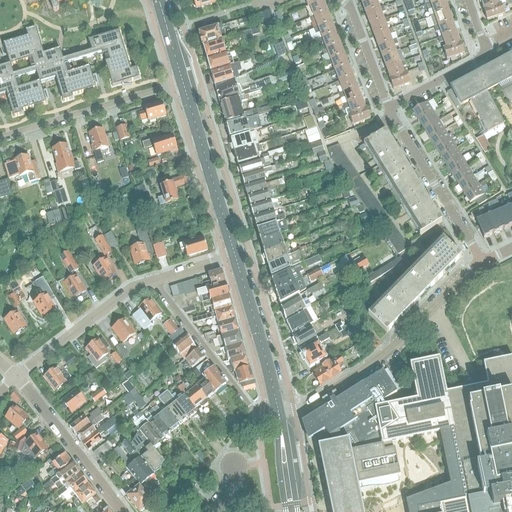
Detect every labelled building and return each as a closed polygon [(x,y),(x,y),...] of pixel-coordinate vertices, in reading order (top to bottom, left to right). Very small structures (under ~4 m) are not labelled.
[(49,0),(53,10),(55,11),(57,11),(58,10),(59,8),(57,2),(63,0),(49,0)] [(192,0),(196,9),(216,3),(214,0),(192,0)] [(380,0),(367,0),(367,1),(362,3),(366,14),(371,12),(372,10),(373,10),(375,11),(380,9),(378,3),(381,2),(380,0)] [(449,11),(444,0),(443,0),(440,1),(438,0),(436,1),(436,3),(430,4),(426,6),(428,11),(432,9),(434,15),(439,14),(440,12),(442,11),(444,12),(449,11)] [(481,0),(485,10),(489,8),(490,7),(492,6),(493,7),(498,5),(496,0),(481,0)] [(328,11),(324,1),(319,3),(317,2),(315,3),(315,4),(308,7),(305,8),(309,19),(319,15),(320,13),(321,12),(323,13),(328,11)] [(501,4),(498,5),(493,7),(492,6),(490,7),(489,8),(485,10),(484,10),(487,21),(505,15),(501,4)] [(384,7),(380,9),(375,11),(373,10),(372,10),(371,12),(366,14),(370,25),(375,23),(376,21),(377,21),(379,21),(384,20),(382,13),(385,12),(384,7)] [(275,24),(271,10),(262,13),(266,26),(275,24)] [(332,22),(328,11),(323,13),(321,12),(320,13),(319,15),(309,19),(311,24),(316,22),(318,28),(323,26),(324,24),(325,23),(327,24),(332,22)] [(432,22),(434,28),(443,24),(444,23),(446,22),(447,23),(452,21),(449,11),(444,12),(442,11),(440,12),(439,14),(434,15),(430,17),(432,22)] [(386,25),(390,23),(388,18),(384,20),(379,21),(377,21),(376,21),(375,23),(370,25),(374,36),(379,34),(380,32),(382,32),(383,32),(388,31),(386,25)] [(451,34),(456,33),(452,21),(447,23),(446,22),(444,23),(443,24),(434,28),(436,33),(440,31),(442,37),(447,36),(448,34),(449,33),(451,34)] [(336,33),(332,22),(327,24),(325,23),(324,24),(323,26),(318,28),(313,29),(315,35),(320,33),(322,39),(327,37),(328,35),(330,34),(332,35),(336,33)] [(222,26),(200,33),(201,37),(200,37),(203,46),(226,39),(222,26)] [(10,64),(0,67),(0,95),(7,93),(14,117),(24,114),(23,110),(47,103),(41,83),(56,78),(63,102),(73,98),(72,95),(96,88),(90,66),(68,73),(65,64),(102,52),(103,54),(108,53),(110,60),(105,62),(113,86),(140,78),(137,68),(131,70),(119,31),(89,40),(92,51),(64,59),(61,49),(44,54),(36,28),(26,31),(28,37),(4,44),(10,64)] [(394,34),(392,29),(388,31),(383,32),(382,32),(380,32),(379,34),(374,36),(378,47),(383,45),(384,43),(386,42),(387,43),(392,41),(390,36),(394,34)] [(341,44),(336,33),(332,35),(330,34),(328,35),(327,37),(322,39),(318,40),(320,45),(324,44),(327,49),(332,47),(332,46),(334,45),(336,46),(341,44)] [(460,43),(456,33),(451,34),(449,33),(448,34),(447,36),(442,37),(438,39),(439,44),(443,42),(445,48),(450,47),(451,45),(453,44),(455,45),(460,43)] [(226,39),(203,46),(206,57),(207,59),(226,54),(224,48),(228,46),(226,39)] [(398,45),(396,40),(392,41),(387,43),(386,42),(384,43),(383,45),(378,47),(382,57),(387,56),(388,54),(390,53),(392,54),(396,52),(394,46),(398,45)] [(461,43),(460,43),(455,45),(453,44),(451,45),(450,47),(445,48),(444,49),(447,60),(465,54),(461,43)] [(345,55),(341,44),(336,46),(334,45),(332,46),(332,47),(327,49),(322,51),(324,56),(329,55),(331,60),(336,58),(337,57),(338,56),(340,57),(345,55)] [(402,55),(400,51),(396,52),(392,54),(390,53),(388,54),(387,56),(382,57),(386,68),(391,66),(392,64),(394,64),(395,64),(400,62),(398,57),(402,55)] [(226,54),(207,59),(210,71),(234,65),(232,58),(228,60),(227,57),(226,54)] [(349,66),(345,55),(340,57),(338,56),(337,57),(336,58),(331,60),(326,62),(328,67),(333,65),(335,71),(340,69),(341,68),(343,67),(344,68),(349,66)] [(511,56),(452,88),(453,90),(447,93),(456,108),(470,101),(487,133),(505,124),(487,92),(497,86),(510,103),(511,102),(511,56)] [(386,68),(390,79),(391,79),(395,77),(396,75),(398,74),(400,75),(405,73),(402,68),(406,66),(404,61),(400,62),(395,64),(394,64),(392,64),(391,66),(386,68)] [(234,65),(210,71),(214,85),(215,85),(216,91),(235,80),(240,78),(238,72),(242,71),(239,63),(234,65)] [(353,77),(349,66),(344,68),(343,67),(341,68),(340,69),(335,71),(331,73),(333,78),(337,76),(339,82),(344,80),(345,78),(347,78),(349,78),(353,77)] [(407,73),(405,73),(400,75),(398,74),(396,75),(395,77),(391,79),(390,79),(394,89),(411,83),(407,73)] [(216,91),(220,104),(240,98),(245,96),(248,95),(261,90),(260,90),(272,85),(277,83),(275,78),(273,77),(238,89),(235,80),(216,91)] [(358,87),(353,77),(349,78),(347,78),(345,78),(344,80),(339,82),(335,84),(337,89),(341,87),(343,93),(348,91),(349,89),(351,88),(353,89),(358,87)] [(362,98),(358,87),(353,89),(351,88),(349,89),(348,91),(343,93),(339,95),(341,99),(345,98),(348,104),(353,102),(353,100),(355,99),(357,100),(362,98)] [(240,98),(220,104),(226,123),(244,118),(245,120),(249,119),(251,118),(249,111),(243,113),(241,107),(243,106),(242,102),(246,101),(246,100),(250,99),(262,96),(261,90),(248,95),(245,96),(240,98)] [(366,109),(362,98),(357,100),(355,99),(353,100),(353,102),(348,104),(343,105),(345,110),(349,108),(352,114),(357,112),(358,110),(359,110),(361,111),(366,109)] [(310,109),(307,101),(297,104),(299,112),(310,109)] [(149,122),(167,116),(163,102),(145,108),(145,111),(139,113),(141,120),(148,118),(149,122)] [(419,121),(433,112),(427,102),(417,109),(413,111),(419,121)] [(367,108),(366,109),(361,111),(359,110),(358,110),(357,112),(352,114),(349,115),(353,125),(371,119),(367,108)] [(259,109),(249,111),(251,118),(258,116),(261,115),(259,109)] [(424,130),(439,121),(433,112),(419,121),(424,130)] [(245,120),(227,125),(230,138),(249,132),(257,130),(262,129),(258,116),(251,118),(249,119),(245,120)] [(430,139),(445,130),(439,121),(424,130),(430,139)] [(126,133),(124,127),(117,129),(121,141),(131,138),(128,132),(126,133)] [(262,129),(257,130),(259,137),(270,133),(268,127),(262,129)] [(98,164),(104,162),(101,150),(109,148),(103,129),(90,133),(93,145),(92,146),(98,164)] [(436,149),(450,140),(445,130),(430,139),(436,149)] [(383,175),(405,161),(386,131),(364,145),(383,175)] [(251,139),(254,138),(253,133),(231,140),(235,153),(254,147),(251,139)] [(178,151),(173,135),(160,139),(159,137),(143,143),(145,149),(154,146),(157,156),(171,151),(172,153),(178,151)] [(441,158),(456,149),(450,140),(436,149),(441,158)] [(324,152),(321,142),(310,146),(314,155),(318,154),(324,152)] [(67,145),(53,149),(58,164),(57,165),(60,173),(75,168),(75,171),(81,169),(79,162),(74,163),(71,153),(70,153),(67,145)] [(254,147),(235,153),(238,164),(260,158),(259,154),(261,153),(259,145),(254,147)] [(331,157),(343,151),(340,145),(328,149),(331,157)] [(447,167),(462,158),(456,149),(441,158),(447,167)] [(268,155),(263,156),(263,159),(269,158),(281,154),(279,150),(268,153),(268,155)] [(335,164),(346,156),(343,151),(331,157),(332,158),(335,164)] [(324,152),(318,154),(321,163),(324,162),(327,162),(324,152)] [(31,163),(29,156),(16,160),(17,164),(7,167),(10,178),(20,175),(21,176),(27,174),(30,183),(41,180),(35,161),(31,163)] [(338,169),(349,161),(346,156),(335,164),(336,166),(338,169)] [(241,176),(271,168),(268,158),(239,167),(241,176)] [(453,176),(467,167),(462,158),(447,167),(453,176)] [(150,168),(160,165),(158,160),(149,162),(150,168)] [(327,162),(324,162),(327,172),(329,172),(334,170),(329,161),(327,162)] [(342,174),(353,166),(349,161),(338,169),(342,174)] [(401,205),(423,191),(405,161),(383,175),(401,205)] [(244,186),(264,180),(266,179),(264,175),(276,171),(275,166),(271,168),(241,176),(244,186)] [(345,178),(356,171),(353,166),(342,174),(345,178)] [(459,185),(473,176),(467,167),(453,176),(459,185)] [(334,170),(329,172),(332,182),(339,180),(334,170)] [(353,181),(360,176),(356,171),(345,178),(348,183),(353,181)] [(187,184),(185,176),(167,182),(166,178),(159,180),(164,196),(158,198),(161,205),(166,204),(167,204),(178,201),(174,188),(187,184)] [(464,194),(479,186),(473,176),(459,185),(464,194)] [(0,198),(0,199),(13,196),(8,179),(0,181),(0,198)] [(50,183),(50,180),(43,182),(47,196),(54,194),(50,183)] [(277,181),(266,185),(264,180),(244,186),(247,196),(276,188),(279,187),(277,181)] [(50,183),(54,194),(59,192),(56,181),(50,183)] [(95,188),(99,200),(104,198),(101,186),(95,188)] [(487,200),(484,195),(479,186),(464,194),(470,204),(475,201),(478,205),(487,200)] [(277,193),(276,188),(247,196),(250,206),(270,200),(282,197),(280,192),(277,193)] [(348,189),(342,191),(344,199),(350,197),(348,189)] [(423,191),(401,205),(420,235),(442,222),(423,191)] [(360,207),(362,206),(357,198),(349,201),(352,210),(355,208),(360,207)] [(253,216),(273,210),(280,209),(278,203),(272,205),(270,200),(250,206),(253,216)] [(360,207),(355,208),(360,215),(364,213),(360,207)] [(64,221),(69,219),(66,208),(60,209),(64,221)] [(504,229),(504,231),(509,228),(509,227),(511,226),(511,220),(507,208),(497,212),(504,229)] [(275,217),(273,210),(253,216),(256,227),(284,219),(283,215),(275,217)] [(494,234),(494,235),(499,232),(499,231),(504,229),(497,212),(487,216),(494,233),(494,234)] [(494,234),(494,233),(487,216),(477,220),(484,239),(489,237),(489,236),(494,234)] [(257,229),(260,241),(284,233),(287,232),(283,221),(257,229)] [(136,265),(150,261),(148,255),(153,254),(145,227),(136,230),(141,245),(131,249),(136,265)] [(112,253),(121,248),(112,233),(103,238),(112,253)] [(264,253),(287,244),(284,233),(260,241),(264,253)] [(208,251),(204,237),(180,244),(182,250),(185,249),(188,257),(208,251)] [(112,253),(103,238),(96,242),(105,257),(112,253)] [(418,264),(437,282),(444,275),(445,276),(450,270),(449,269),(462,256),(443,238),(418,264)] [(163,242),(153,245),(157,260),(167,257),(163,242)] [(289,250),(287,244),(264,253),(268,265),(299,252),(302,251),(300,246),(289,250)] [(71,274),(80,269),(69,252),(61,257),(71,274)] [(299,252),(268,265),(271,277),(303,263),(299,252)] [(104,281),(116,273),(107,258),(94,266),(104,281)] [(361,260),(360,258),(353,261),(355,263),(354,264),(358,271),(369,265),(365,258),(361,260)] [(430,289),(437,282),(418,264),(396,286),(415,304),(424,294),(425,295),(431,290),(430,289)] [(295,276),(303,272),(301,266),(272,279),(276,291),(298,281),(295,276)] [(311,281),(322,275),(320,269),(308,275),(311,281)] [(213,287),(226,284),(222,270),(209,274),(213,287)] [(74,278),(73,275),(60,282),(64,290),(61,291),(67,302),(73,299),(86,291),(77,276),(74,278)] [(191,281),(194,293),(205,290),(203,284),(202,284),(202,282),(198,283),(197,279),(191,281)] [(50,288),(46,281),(41,284),(45,291),(50,288)] [(189,294),(194,293),(191,281),(186,283),(189,294)] [(297,288),(300,287),(298,281),(276,291),(280,304),(299,294),(297,288)] [(184,295),(189,294),(186,283),(181,284),(184,295)] [(309,290),(306,291),(307,293),(310,292),(311,294),(323,288),(321,283),(309,290)] [(182,309),(194,306),(202,303),(229,296),(226,284),(213,287),(205,290),(194,293),(189,294),(184,295),(179,297),(174,298),(182,309)] [(179,297),(184,295),(181,284),(176,286),(179,297)] [(405,314),(415,304),(396,286),(369,314),(387,333),(400,320),(401,321),(406,315),(405,314)] [(41,298),(38,291),(30,296),(43,317),(56,309),(47,294),(41,298)] [(21,306),(14,295),(8,298),(15,309),(21,306)] [(215,313),(233,308),(229,296),(202,303),(204,309),(213,306),(215,313)] [(300,314),(311,307),(307,299),(302,302),(300,298),(281,308),(286,321),(300,314)] [(150,322),(162,313),(151,299),(139,308),(150,322)] [(293,335),(310,325),(318,321),(312,311),(320,307),(318,303),(311,307),(300,314),(301,315),(287,323),(293,335)] [(194,306),(182,309),(186,314),(196,311),(194,306)] [(218,324),(236,320),(233,308),(215,313),(190,320),(193,323),(213,318),(214,319),(217,318),(218,324)] [(14,335),(27,327),(18,311),(5,319),(14,335)] [(124,343),(136,333),(125,319),(113,329),(124,343)] [(172,335),(178,330),(171,320),(164,325),(172,335)] [(219,337),(239,332),(236,320),(218,324),(218,325),(220,332),(218,333),(219,337)] [(341,322),(334,326),(338,332),(339,334),(343,332),(341,330),(344,328),(341,322)] [(299,349),(302,348),(312,342),(317,339),(310,325),(293,335),(299,349)] [(172,335),(170,337),(175,344),(187,335),(182,328),(178,330),(172,335)] [(205,334),(206,341),(212,339),(217,338),(215,331),(205,334)] [(142,342),(147,338),(143,332),(138,336),(142,342)] [(220,350),(223,349),(243,344),(239,332),(219,337),(217,338),(220,350)] [(327,359),(319,345),(318,343),(320,342),(321,344),(330,339),(327,333),(317,339),(312,342),(302,348),(304,352),(301,353),(310,368),(327,359)] [(173,345),(185,360),(186,359),(198,349),(187,335),(175,344),(173,345)] [(375,349),(381,345),(374,337),(369,341),(375,349)] [(109,346),(103,339),(100,341),(99,339),(87,349),(92,355),(88,358),(97,369),(108,360),(105,357),(110,353),(106,349),(109,346)] [(121,344),(116,348),(123,358),(128,354),(121,344)] [(231,360),(246,356),(243,344),(223,349),(225,354),(227,354),(229,361),(231,360)] [(186,359),(187,362),(192,368),(206,357),(199,349),(198,349),(186,359)] [(116,352),(111,356),(118,364),(122,360),(116,352)] [(73,355),(65,361),(69,366),(77,360),(73,355)] [(231,374),(234,373),(250,369),(246,356),(231,360),(233,367),(227,369),(231,374)] [(321,386),(341,374),(336,366),(343,362),(340,357),(315,373),(316,375),(316,378),(321,386)] [(511,511),(511,357),(484,363),(488,384),(447,393),(440,357),(410,364),(417,399),(387,405),(398,421),(381,433),(383,444),(392,442),(439,433),(447,472),(450,485),(405,501),(407,511),(511,511)] [(201,374),(215,392),(226,383),(213,367),(205,374),(202,369),(205,366),(203,363),(196,368),(197,369),(201,374)] [(63,376),(56,368),(45,377),(56,391),(67,382),(69,380),(70,377),(68,374),(65,375),(63,376)] [(197,369),(193,372),(201,382),(198,384),(197,383),(195,385),(206,399),(215,392),(201,374),(197,369)] [(234,373),(231,374),(254,403),(257,401),(258,397),(250,369),(234,373)] [(383,444),(381,433),(398,421),(387,405),(384,401),(397,392),(383,370),(302,422),(307,442),(315,436),(330,511),(363,511),(359,491),(360,491),(367,489),(375,488),(378,488),(385,487),(391,485),(396,483),(399,482),(398,476),(401,475),(395,448),(393,448),(392,442),(383,444)] [(129,394),(135,389),(128,381),(122,386),(129,394)] [(189,392),(183,384),(178,388),(183,394),(184,395),(195,408),(200,404),(202,407),(203,407),(208,403),(209,402),(206,399),(195,385),(194,386),(195,387),(189,392)] [(97,401),(107,394),(103,389),(93,396),(97,401)] [(135,401),(141,397),(135,389),(129,394),(135,401)] [(72,413),(86,402),(77,390),(63,401),(72,413)] [(15,391),(11,396),(18,403),(22,399),(15,391)] [(159,398),(167,409),(180,425),(189,418),(172,396),(171,395),(168,391),(159,398)] [(178,398),(175,394),(172,396),(189,418),(197,412),(195,408),(183,394),(178,398)] [(141,409),(147,405),(141,397),(135,401),(141,409)] [(154,402),(150,406),(153,410),(171,433),(180,425),(167,409),(163,413),(154,402)] [(19,429),(30,417),(16,406),(6,418),(19,429)] [(76,435),(102,415),(103,414),(99,409),(91,416),(92,418),(88,421),(84,416),(70,427),(76,435)] [(149,424),(162,440),(171,433),(153,410),(149,413),(154,419),(149,424)] [(83,443),(97,432),(94,427),(104,419),(102,415),(76,435),(83,443)] [(100,435),(117,422),(115,418),(97,432),(83,443),(89,451),(103,440),(100,435)] [(149,424),(146,420),(137,428),(147,440),(153,448),(162,440),(149,424)] [(13,436),(17,441),(27,433),(23,428),(13,436)] [(141,457),(155,474),(162,469),(160,466),(165,463),(153,448),(147,440),(137,428),(134,430),(137,435),(131,444),(138,452),(144,447),(147,452),(141,457)] [(210,430),(206,433),(212,441),(216,438),(210,430)] [(37,458),(49,449),(38,435),(26,444),(37,458)] [(0,455),(8,441),(0,436),(0,455)] [(20,452),(22,446),(27,442),(24,437),(17,442),(15,450),(20,452)] [(138,452),(131,444),(128,440),(122,445),(131,456),(132,455),(136,461),(134,462),(151,484),(154,481),(151,477),(155,474),(141,457),(138,452)] [(8,449),(13,451),(16,443),(10,441),(8,449)] [(98,457),(107,450),(103,445),(94,452),(98,457)] [(132,464),(119,447),(114,452),(135,479),(139,484),(141,485),(145,482),(148,486),(151,484),(134,462),(132,464)] [(107,450),(98,457),(102,462),(111,455),(107,450)] [(53,480),(57,477),(73,464),(66,454),(64,456),(61,452),(48,462),(54,471),(49,474),(53,480)] [(55,486),(59,491),(67,485),(81,474),(73,464),(57,477),(60,482),(55,486)] [(60,499),(64,495),(71,490),(75,495),(89,485),(81,474),(67,485),(59,491),(56,494),(60,499)] [(131,490),(139,484),(135,479),(127,485),(131,490)] [(44,487),(48,491),(55,486),(51,481),(44,487)] [(81,507),(92,499),(97,495),(89,485),(75,495),(73,497),(76,501),(74,503),(78,509),(81,507)] [(143,511),(146,509),(146,507),(152,502),(140,486),(127,496),(140,511),(141,511),(143,511)] [(97,495),(92,499),(97,504),(102,501),(97,495)]
